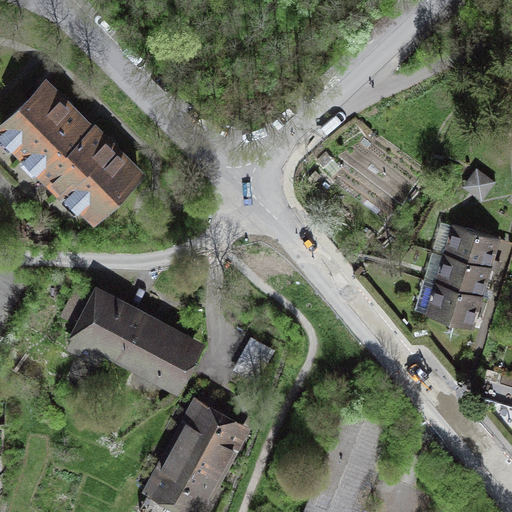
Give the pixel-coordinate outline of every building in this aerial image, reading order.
[(67,187),(96,215),(138,173),(91,126),(87,131),(78,123),(81,120),(44,83),(2,125),(17,140),(15,142),(27,154),(29,153),(41,165),(40,167),(63,191),(67,187)] [(462,185),(481,199),(494,180),(475,166),(462,185)] [(45,221),(28,221),(28,232),(25,232),(25,235),(34,235),(34,243),(50,243),(50,226),(45,226),(45,221)] [(447,254),(488,266),(496,237),(455,225),(447,254)] [(438,284),(479,296),(488,266),(447,254),(438,284)] [(479,296),(438,284),(429,313),(470,325),(479,296)] [(100,297),(96,305),(88,300),(89,298),(75,291),(62,314),(85,326),(74,346),(96,357),(104,343),(176,381),(195,346),(100,297)] [(272,352),(252,340),(234,371),(255,383),(272,352)] [(435,511),(346,378),(320,395),(328,406),(288,432),(332,498),(343,491),(357,511),(435,511)] [(150,489),(158,494),(151,507),(161,511),(185,511),(187,510),(190,511),(196,511),(244,427),(198,402),(150,489)]
